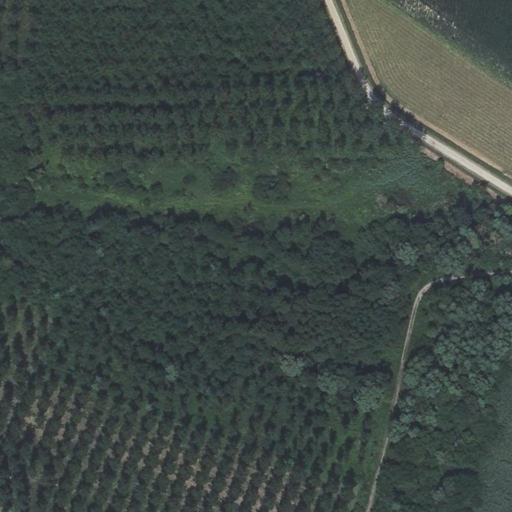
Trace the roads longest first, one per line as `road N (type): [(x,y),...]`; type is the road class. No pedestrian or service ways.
road 1 (track): [(511,272),(450,277),(422,291),(369,511)]
road 2 (track): [(511,191),(381,107),(328,0)]
